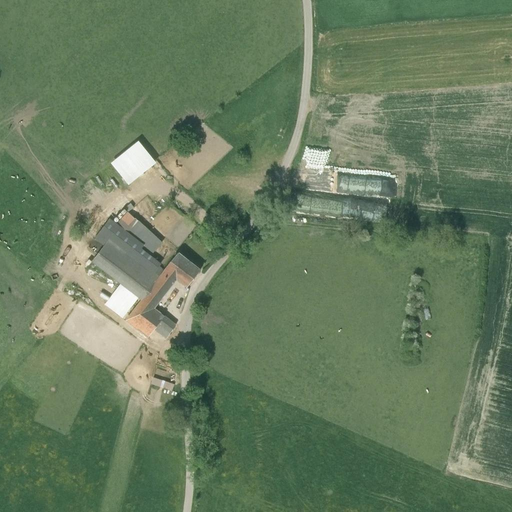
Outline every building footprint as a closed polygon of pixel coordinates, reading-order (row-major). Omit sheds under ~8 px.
[(126,186),(154,164),(137,142),(97,172),(110,189),(121,180),(126,186)] [(136,223),(126,215),(119,223),(129,232),(130,231),(134,226),(136,223)] [(130,231),(141,240),(145,235),(134,226),(130,231)] [(158,281),(108,241),(90,263),(140,303),(158,281)] [(198,273),(179,257),(164,274),(174,282),(184,291),(198,273)] [(126,320),(147,338),(155,328),(167,338),(173,331),(149,311),(174,282),(164,274),(158,281),(140,303),(126,320)] [(150,383),(172,392),(179,375),(157,366),(150,383)]
